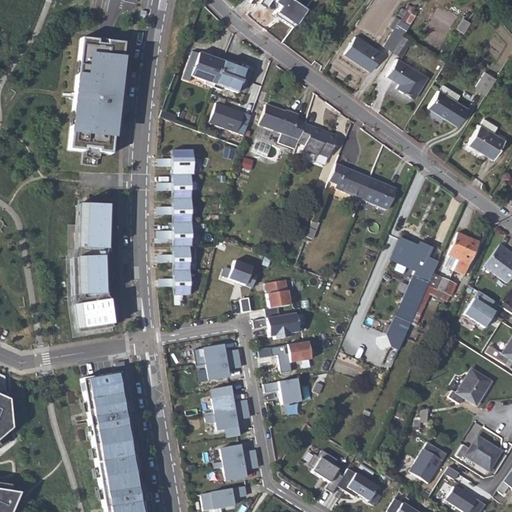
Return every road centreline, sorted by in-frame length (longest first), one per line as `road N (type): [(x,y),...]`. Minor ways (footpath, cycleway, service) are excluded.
road 1 (residential): [(212,0),(511,225)]
road 2 (residential): [(160,0),(139,182),(146,341)]
road 3 (residential): [(316,511),(268,482),(239,322),(146,341)]
road 4 (residential): [(146,341),(174,511)]
road 5 (residential): [(146,341),(20,362),(0,353)]
